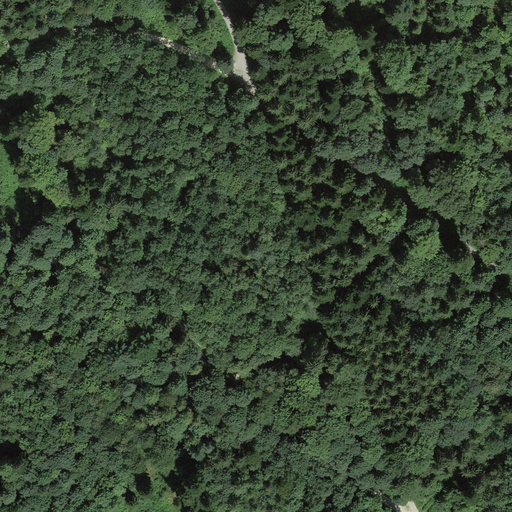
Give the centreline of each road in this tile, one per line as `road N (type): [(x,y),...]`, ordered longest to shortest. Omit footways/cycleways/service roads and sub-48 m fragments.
road 1 (track): [(0,47),(64,30),(150,36),(294,119),(511,279)]
road 2 (track): [(219,0),(327,319),(414,511)]
road 3 (track): [(0,264),(60,253),(96,261),(400,511)]
